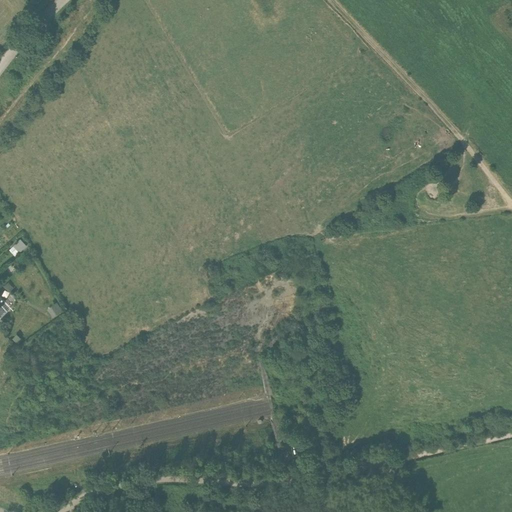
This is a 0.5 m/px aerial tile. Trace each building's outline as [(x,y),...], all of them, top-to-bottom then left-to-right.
[(18,253),(19,254),(26,248),(19,240),(12,247),(13,247),(18,253)] [(18,253),(13,247),(9,251),(15,257),(18,253)] [(13,289),(8,283),(4,288),(9,293),(13,289)] [(62,310),(57,302),(51,306),(57,314),(62,310)] [(1,306),(7,312),(11,309),(5,303),(1,306)]
